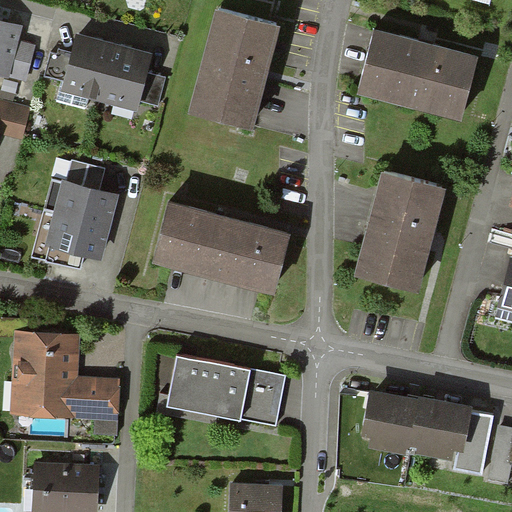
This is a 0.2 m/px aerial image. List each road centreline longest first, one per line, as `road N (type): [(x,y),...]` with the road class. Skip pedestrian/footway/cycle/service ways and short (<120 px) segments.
road 1 (residential): [(317,343),(324,87),(346,0)]
road 2 (residential): [(442,371),(511,99)]
road 3 (residential): [(139,311),(126,511)]
road 4 (residential): [(317,343),(139,311)]
road 5 (residential): [(309,511),(317,343)]
road 6 (residential): [(139,311),(0,286)]
road 7 (residential): [(442,371),(317,343)]
